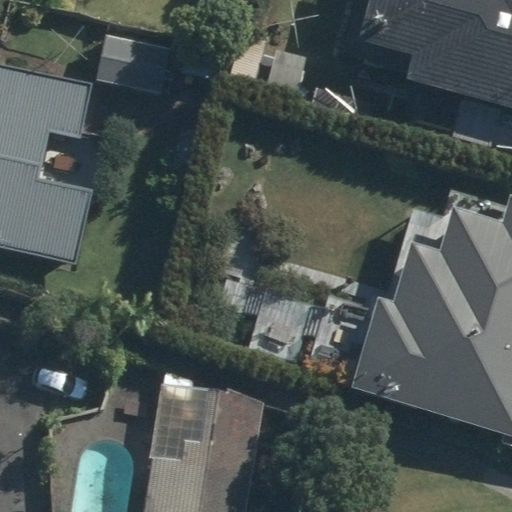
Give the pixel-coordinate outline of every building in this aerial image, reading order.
[(407,62),(401,86),(511,116),(511,0),(369,0),(356,48),(407,62)] [(102,37),(94,84),(156,96),(165,49),(102,37)] [(0,252),(75,269),(92,195),(39,183),(49,136),(79,142),(91,91),(0,70),(0,252)] [(511,201),(508,200),(500,227),(450,213),(438,256),(410,249),(393,309),(375,303),(349,393),(511,439),(511,201)] [(244,511),(260,412),(160,396),(141,511),(244,511)]
